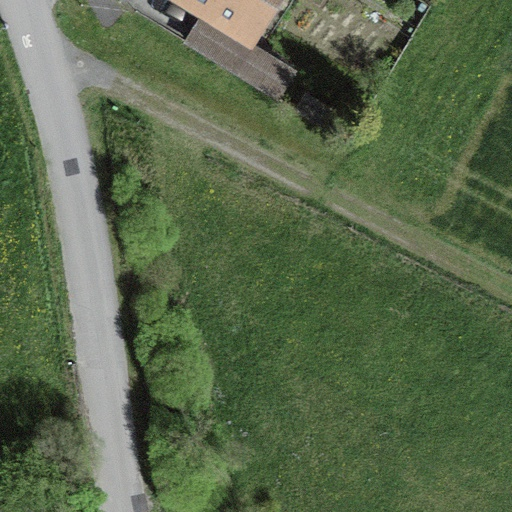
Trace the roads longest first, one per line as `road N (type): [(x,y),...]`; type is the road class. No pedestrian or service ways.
road 1 (track): [(37,54),(511,302)]
road 2 (unclassified): [(17,0),(67,148),(124,511)]
